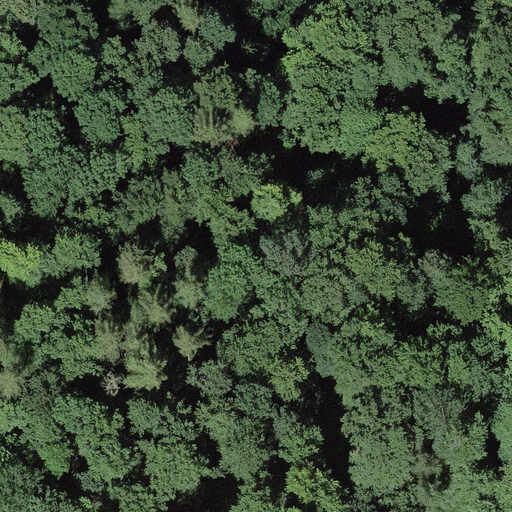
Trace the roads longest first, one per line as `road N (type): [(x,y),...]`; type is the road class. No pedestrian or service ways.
road 1 (track): [(0,341),(36,320),(119,305),(233,251),(253,234),(260,210),(258,183),(244,170),(205,164),(165,170),(77,210),(0,215)]
road 2 (track): [(163,511),(0,434)]
